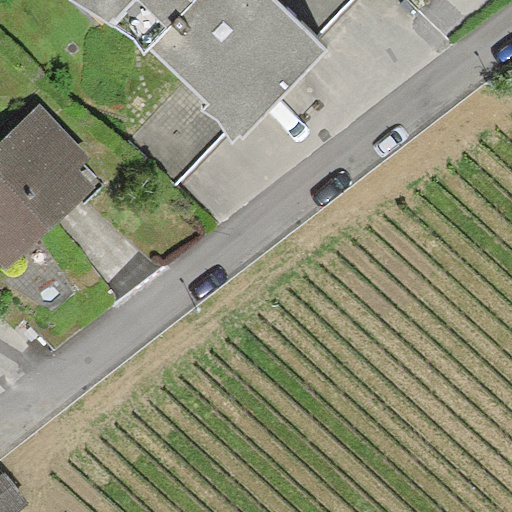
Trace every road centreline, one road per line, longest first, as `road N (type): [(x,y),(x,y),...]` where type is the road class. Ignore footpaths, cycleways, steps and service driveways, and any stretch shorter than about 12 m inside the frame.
road 1 (residential): [(0,449),(511,64)]
road 2 (unknown): [(439,119),(318,0)]
